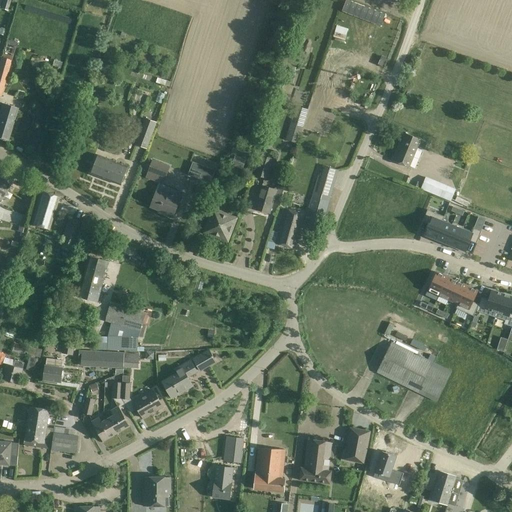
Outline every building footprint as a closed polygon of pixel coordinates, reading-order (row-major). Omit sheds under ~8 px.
[(379,23),(383,11),(350,0),(342,0),(340,9),(379,23)] [(0,58),(0,96),(1,97),(11,61),(16,42),(8,40),(3,59),(0,58)] [(348,57),(331,52),(307,127),(324,132),(348,57)] [(44,90),(54,92),(56,83),(47,80),(44,90)] [(292,94),(293,87),(282,85),(280,92),(292,94)] [(286,98),(279,100),(281,111),(288,109),(286,98)] [(17,109),(2,104),(0,111),(0,138),(7,141),(17,109)] [(308,110),(295,106),(285,140),(298,144),(308,110)] [(145,118),(135,145),(147,149),(157,122),(145,118)] [(394,161),(409,167),(417,147),(424,150),(427,142),(406,133),(394,161)] [(129,166),(99,154),(91,174),(121,185),(129,166)] [(248,159),(236,155),(233,164),(244,168),(248,159)] [(274,159),(262,155),(255,175),(268,179),(274,159)] [(169,166),(152,160),(148,171),(165,177),(169,166)] [(193,163),(189,174),(210,182),(214,171),(193,163)] [(338,170),(323,166),(320,175),(319,175),(305,222),(321,227),(335,181),(338,170)] [(0,172),(0,186),(7,191),(13,180),(0,172)] [(456,189),(425,177),(420,189),(451,201),(456,189)] [(275,188),(262,185),(255,209),(270,214),(274,199),(280,201),(281,199),(284,188),(278,186),(275,188)] [(59,197),(40,191),(30,224),(48,230),(59,197)] [(179,200),(157,191),(151,207),(166,212),(165,215),(172,217),(179,200)] [(237,218),(213,209),(204,233),(227,242),(237,218)] [(272,231),(269,241),(275,243),(295,249),(304,214),(285,209),(279,232),(272,231)] [(432,217),(433,212),(427,210),(423,222),(429,224),(424,235),(435,239),(442,221),(432,217)] [(83,223),(70,218),(60,242),(73,247),(83,223)] [(452,225),(442,221),(435,239),(445,243),(452,225)] [(462,229),(452,225),(445,243),(455,247),(462,229)] [(474,229),(473,233),(462,229),(455,247),(465,252),(470,241),(476,244),(481,232),(474,229)] [(78,297),(98,302),(109,261),(89,256),(78,297)] [(6,266),(14,268),(16,261),(9,259),(7,262),(6,266)] [(439,295),(447,277),(437,272),(429,290),(439,295)] [(439,295),(449,300),(457,282),(447,277),(439,295)] [(449,300),(459,304),(467,286),(457,282),(449,300)] [(469,309),(467,313),(473,316),(478,304),(472,302),(477,291),(467,286),(459,304),(469,309)] [(488,300),(481,298),(477,311),(495,317),(503,294),(491,290),(488,300)] [(505,321),(504,324),(511,327),(511,326),(511,313),(510,312),(511,307),(511,297),(503,294),(495,317),(505,321)] [(95,336),(94,350),(138,351),(137,351),(144,351),(144,347),(138,347),(138,340),(140,331),(141,331),(145,314),(110,305),(105,321),(111,323),(108,336),(108,337),(95,336)] [(389,334),(393,325),(388,323),(384,332),(389,334)] [(410,340),(409,346),(424,350),(425,344),(410,340)] [(16,343),(14,348),(25,352),(27,347),(16,343)] [(427,360),(392,343),(377,372),(437,401),(451,372),(433,363),(427,360)] [(25,352),(28,353),(27,354),(40,358),(42,350),(27,346),(27,347),(25,352)] [(124,366),(125,353),(124,353),(124,352),(79,350),(78,362),(82,362),(81,366),(124,368),(124,366)] [(216,362),(209,350),(193,359),(200,371),(216,362)] [(124,366),(124,368),(138,368),(139,354),(125,353),(124,366)] [(431,354),(427,360),(433,363),(436,356),(431,354)] [(36,359),(29,357),(26,369),(33,371),(36,359)] [(63,360),(47,358),(44,380),(60,382),(62,368),(63,360)] [(24,363),(15,360),(13,366),(7,364),(3,379),(19,383),(24,363)] [(197,372),(191,361),(180,368),(180,369),(176,371),(178,374),(163,382),(172,398),(193,386),(187,377),(196,372),(197,373),(197,372)] [(114,398),(122,398),(123,375),(122,375),(122,377),(120,377),(120,383),(114,383),(114,398)] [(130,376),(123,375),(122,398),(130,399),(130,383),(130,376)] [(163,407),(153,390),(134,402),(143,418),(163,407)] [(95,398),(87,396),(84,413),(92,415),(95,398)] [(30,407),(28,422),(36,423),(35,427),(37,427),(36,435),(53,437),(51,449),(75,452),(75,453),(76,453),(78,436),(77,436),(72,436),(72,430),(54,428),(54,429),(47,428),(50,410),(30,407)] [(115,415),(108,419),(116,434),(129,426),(118,407),(112,410),(115,415)] [(103,441),(116,434),(108,419),(102,422),(99,418),(92,422),(95,426),(103,441)] [(36,423),(28,422),(25,445),(28,446),(28,442),(37,443),(36,447),(51,449),(53,437),(36,435),(37,427),(35,427),(36,423)] [(370,432),(351,428),(344,460),(363,464),(370,432)] [(227,436),(226,444),(243,446),(244,438),(241,438),(227,436)] [(327,473),(331,442),(307,439),(304,470),(301,470),(299,482),(329,485),(331,473),(327,473)] [(2,465),(17,466),(19,443),(0,441),(0,461),(2,462),(2,465)] [(284,449),(259,448),(256,488),(284,491),(285,480),(282,479),(284,449)] [(382,451),(374,477),(399,486),(403,473),(392,469),(397,456),(393,455),(394,454),(386,451),(386,453),(382,451)] [(217,466),(215,481),(214,481),(213,494),(212,497),(230,499),(232,483),(232,482),(232,479),(233,468),(217,466)] [(199,469),(181,470),(181,495),(199,494),(199,469)] [(437,481),(431,500),(447,505),(448,503),(456,506),(464,481),(456,478),(456,476),(440,471),(437,481)] [(171,495),(170,477),(145,477),(145,494),(143,494),(143,506),(169,506),(169,495),(171,495)] [(278,502),(276,511),(287,511),(288,504),(278,502)] [(325,503),(323,511),(333,511),(334,504),(325,503)]
